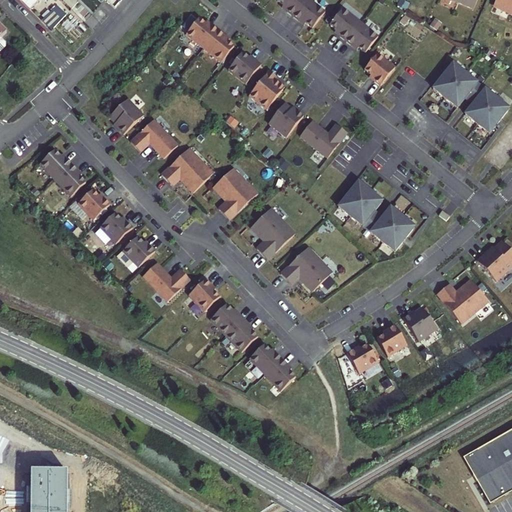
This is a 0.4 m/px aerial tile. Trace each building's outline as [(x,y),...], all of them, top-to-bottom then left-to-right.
[(19,0),(29,10),(39,0),(19,0)] [(293,17),(306,0),(277,0),(277,1),(283,6),(288,10),(287,12),(293,17)] [(309,0),(306,0),(293,17),(299,22),(301,20),(306,24),(312,29),(325,12),(309,0)] [(457,0),(457,2),(473,9),(477,0),(457,0)] [(508,14),(511,15),(511,0),(495,0),(494,3),(510,10),(508,14)] [(493,7),(508,14),(510,10),(494,3),(493,7)] [(51,32),(66,16),(56,6),(41,22),(51,32)] [(346,42),(360,23),(343,9),(330,25),(336,30),(341,34),(339,36),(346,42)] [(203,49),(218,31),(212,26),(210,28),(205,24),(199,19),(186,35),(203,49)] [(360,23),(346,42),(352,46),(354,44),(359,48),(365,53),(378,37),(360,23)] [(218,31),(203,49),(221,63),(234,47),(228,42),(223,38),(224,36),(218,31)] [(242,53),(228,71),(246,85),(261,65),(255,60),(253,62),(249,58),(242,53)] [(374,82),(380,87),(395,68),(377,54),(364,70),(371,76),(376,79),(374,82)] [(453,64),(433,89),(457,108),(464,99),(470,93),(477,83),(453,64)] [(277,78),(269,71),(249,97),(267,111),(282,92),(278,89),(277,85),(279,83),(275,80),(277,78)] [(477,83),(470,93),(477,99),(485,89),(477,83)] [(472,105),(465,115),(489,134),(509,109),(485,89),(477,99),(472,105)] [(470,93),(464,99),(472,105),(477,99),(470,93)] [(118,130),(123,135),(143,116),(128,100),(109,118),(119,129),(118,130)] [(286,138),(303,117),(297,112),(296,113),(285,104),(268,124),(286,138)] [(153,121),(130,143),(140,153),(149,144),(164,160),(178,146),(153,121)] [(312,122),(300,137),(327,159),(347,134),(336,125),(328,135),(312,122)] [(189,149),(161,175),(173,187),(180,180),(193,194),(210,177),(199,165),(202,162),(189,149)] [(55,181),(72,165),(66,159),(64,161),(60,157),(55,151),(39,165),(55,181)] [(202,162),(199,165),(210,177),(213,174),(202,162)] [(72,165),(55,181),(71,198),(86,183),(80,177),(76,173),(78,171),(72,165)] [(233,170),(230,172),(242,185),(245,182),(233,170)] [(226,203),(218,210),(230,221),(257,195),(245,182),(242,185),(230,172),(213,189),(226,203)] [(358,182),(338,208),(362,227),(370,217),(375,211),(383,202),(358,182)] [(77,205),(93,221),(110,205),(105,199),(103,201),(98,197),(92,191),(77,205)] [(378,224),(370,233),(394,253),(415,227),(390,208),(383,217),(378,224)] [(271,209),(268,212),(280,224),(283,222),(271,209)] [(383,217),(375,211),(370,217),(378,224),(383,217)] [(264,242),(256,249),(268,261),(295,235),(283,222),(280,224),(268,212),(251,229),(264,242)] [(439,216),(446,222),(449,217),(442,212),(439,216)] [(116,245),(133,229),(127,223),(125,225),(121,220),(115,214),(100,228),(116,245)] [(378,224),(370,217),(362,227),(370,233),(378,224)] [(138,268),(155,252),(150,246),(148,248),(143,244),(138,238),(122,252),(138,268)] [(477,262),(496,282),(511,267),(511,252),(502,242),(493,250),(488,255),(486,253),(477,262)] [(308,248),(280,275),(292,287),(299,279),(312,293),(329,277),(318,264),(321,262),(308,248)] [(321,262),(318,264),(329,277),(332,274),(321,262)] [(167,303),(190,281),(180,271),(171,279),(157,264),(143,278),(167,303)] [(206,280),(189,296),(204,313),(219,298),(214,292),(209,288),(211,286),(206,280)] [(437,295),(461,325),(475,313),(472,310),(485,299),(470,281),(456,293),(449,285),(437,295)] [(485,299),(472,310),(475,313),(488,303),(485,299)] [(210,321),(226,337),(244,320),(238,314),(237,315),(233,311),(227,305),(210,321)] [(409,315),(402,320),(418,342),(437,329),(422,308),(410,317),(409,315)] [(226,337),(242,353),(258,338),(252,331),(248,327),(249,326),(244,320),(226,337)] [(384,335),(377,340),(387,358),(407,346),(395,326),(388,330),(389,332),(384,335)] [(249,360),(265,376),(282,360),(276,354),(274,356),(270,351),(264,345),(249,360)] [(347,354),(359,375),(378,363),(367,345),(361,349),(355,353),(354,350),(347,354)] [(282,360),(265,376),(280,392),(296,378),(289,372),(285,367),(288,365),(282,360)] [(511,430),(465,458),(492,504),(511,492),(511,430)] [(67,511),(68,473),(31,473),(30,511),(67,511)]
